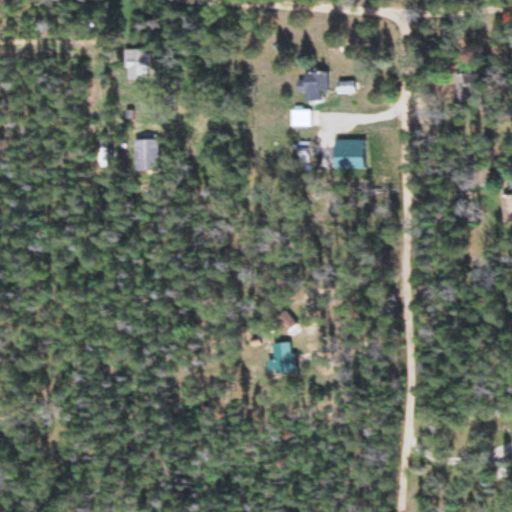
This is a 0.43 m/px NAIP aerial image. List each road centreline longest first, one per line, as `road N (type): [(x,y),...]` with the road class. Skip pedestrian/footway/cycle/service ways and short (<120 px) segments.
road 1 (residential): [(416,303),(410,13)]
road 2 (residential): [(422,511),(416,303)]
road 3 (residential): [(410,13),(247,15),(212,0)]
